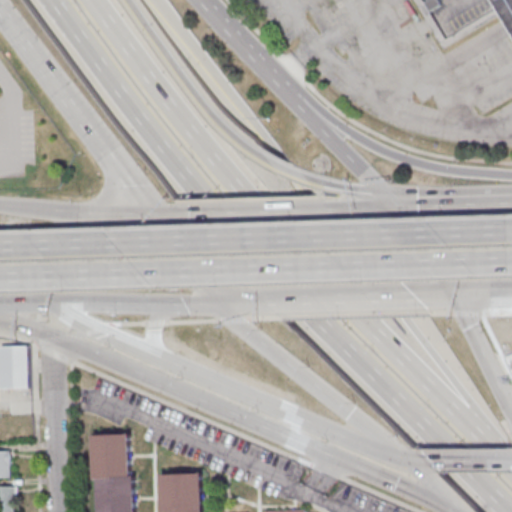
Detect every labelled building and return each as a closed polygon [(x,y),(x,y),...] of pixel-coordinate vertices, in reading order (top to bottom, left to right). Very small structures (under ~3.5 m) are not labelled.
[(0,346),(27,346),(28,388),(0,389),(0,346)] [(93,436),(128,435),(130,477),(98,479),(95,479),(93,436)] [(0,451),(9,451),(10,478),(0,478),(0,451)] [(162,511),(161,475),(201,473),(201,511),(162,511)] [(130,477),(133,477),(134,511),(99,511),(98,479),(130,477)] [(0,511),(0,487),(13,487),(13,511),(0,511)]
